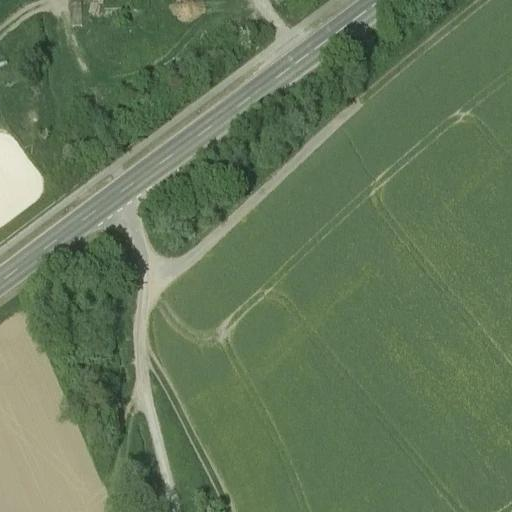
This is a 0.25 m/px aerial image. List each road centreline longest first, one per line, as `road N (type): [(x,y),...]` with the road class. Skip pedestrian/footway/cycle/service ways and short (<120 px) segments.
road 1 (tertiary): [(0,283),(384,0)]
road 2 (track): [(149,288),(482,0)]
road 3 (track): [(128,189),(149,288),(137,328),(139,377),(175,511)]
road 4 (track): [(137,328),(226,511)]
